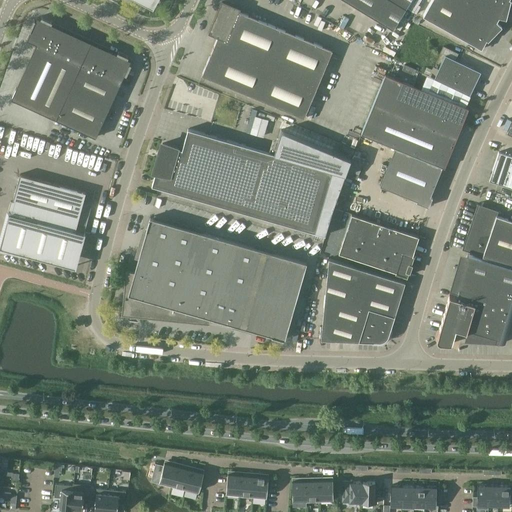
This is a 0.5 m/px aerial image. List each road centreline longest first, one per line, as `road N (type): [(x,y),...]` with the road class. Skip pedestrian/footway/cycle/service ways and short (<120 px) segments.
road 1 (unclassified): [(402,364),(118,345),(96,330),(93,294),(170,47)]
road 2 (secondary): [(511,435),(280,425),(0,394)]
road 3 (secondary): [(0,410),(295,442),(511,451)]
road 4 (unclassified): [(402,364),(455,190),(511,70)]
